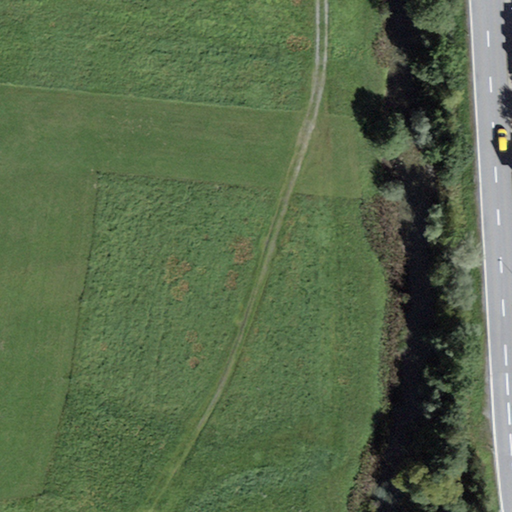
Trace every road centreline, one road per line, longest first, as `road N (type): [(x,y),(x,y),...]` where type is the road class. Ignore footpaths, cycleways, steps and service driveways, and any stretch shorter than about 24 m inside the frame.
road 1 (primary): [(511,450),(486,0)]
road 2 (track): [(318,0),(307,125)]
